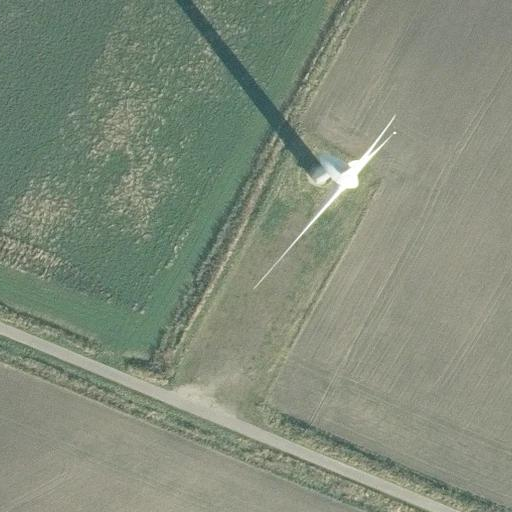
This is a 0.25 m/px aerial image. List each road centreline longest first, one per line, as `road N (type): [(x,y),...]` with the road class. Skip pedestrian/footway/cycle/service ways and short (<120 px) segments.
road 1 (track): [(416,511),(0,334)]
road 2 (track): [(285,228),(186,413)]
